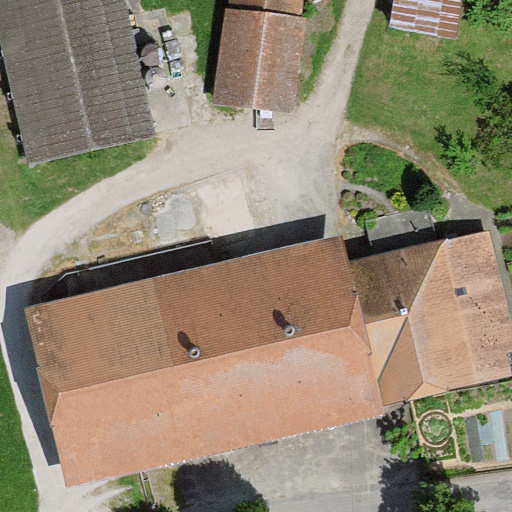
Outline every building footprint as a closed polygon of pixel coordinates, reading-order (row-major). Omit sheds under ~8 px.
[(123,0),(0,0),(0,51),(25,164),(153,136),(123,0)] [(229,0),(229,7),(301,14),(302,0),(229,0)] [(463,0),(392,0),(388,26),(457,37),(463,0)] [(225,10),(214,103),(293,113),(305,20),(225,10)] [(511,276),(499,216),(52,314),(89,482),(511,388),(511,276)]
